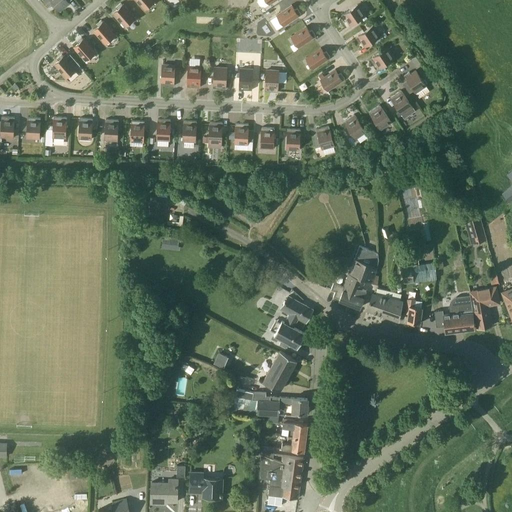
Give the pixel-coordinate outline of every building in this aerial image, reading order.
[(52,3),(53,4),(63,15),(63,14),(61,12),(70,4),(69,2),(71,0),(44,0),(43,1),(49,7),(52,3)] [(136,0),(139,3),(145,10),(155,1),(153,0),(136,0)] [(123,4),(123,5),(122,5),(120,3),(116,7),(117,9),(113,13),(113,14),(114,13),(120,20),(126,27),(135,18),(123,5),(124,5),(123,4)] [(295,10),(292,5),(291,5),(291,6),(277,15),(284,26),(298,16),(299,17),(299,16),(298,15),(301,14),(297,8),(295,10)] [(350,25),(358,20),(365,15),(358,5),(341,16),(344,22),(347,20),(350,25)] [(104,21),(103,22),(101,20),(96,24),(98,26),(93,30),(93,31),(94,30),(106,44),(115,35),(104,22),(104,21)] [(309,31),(306,27),(306,26),(305,27),(306,27),(291,37),(298,48),(313,38),(314,38),(313,37),(315,35),(312,30),(309,31)] [(365,47),(380,36),(373,26),(355,38),(359,43),(361,42),(365,47)] [(84,38),(83,39),(81,37),(76,41),(78,43),(73,47),(74,48),(74,47),(80,55),(86,61),(96,52),(84,39),(84,38)] [(324,53),(321,48),(320,48),(320,49),(306,58),(313,69),(320,65),(327,59),(328,60),(328,59),(328,58),(330,57),(326,51),(324,53)] [(387,48),(378,54),(370,59),(374,65),(376,63),(379,68),(390,61),(394,58),(387,48)] [(62,54),(57,58),(58,60),(54,64),(54,65),(55,65),(66,78),(80,66),(70,54),(66,58),(64,56),(65,56),(64,55),(63,56),(62,54)] [(174,86),(175,65),(162,64),(161,85),(174,86)] [(200,87),(201,66),(188,65),(187,87),(200,87)] [(226,89),(227,67),(214,66),(213,88),(226,89)] [(252,90),(253,68),(240,68),(240,72),(239,76),(239,89),(252,90)] [(278,92),(279,69),(266,69),(265,91),(278,92)] [(338,74),(335,70),(335,69),(334,70),(335,70),(325,77),(321,79),(320,80),(328,91),(328,90),(342,81),(343,81),(342,80),(344,78),(341,73),(338,74)] [(413,90),(415,93),(419,98),(429,91),(415,70),(410,73),(409,72),(404,75),(407,80),(402,82),(409,92),(413,90)] [(412,107),(406,98),(401,90),(390,97),(396,105),(402,114),(404,118),(415,111),(412,107)] [(391,122),(385,113),(379,105),(369,112),(381,129),(391,122)] [(366,132),(360,122),(354,114),(344,121),(355,139),(366,132)] [(13,138),(14,127),(14,117),(2,116),(1,137),(1,138),(13,138)] [(65,138),(66,127),(66,117),(54,116),(53,126),(53,130),(53,137),(65,138)] [(39,139),(40,128),(40,118),(28,117),(27,138),(39,139)] [(91,139),(92,128),(92,118),(80,118),(79,139),(91,139)] [(117,141),(118,130),(118,120),(106,119),(105,140),(117,141)] [(169,141),(170,130),(170,120),(158,119),(157,140),(169,141)] [(143,142),(144,131),(144,121),(132,120),(131,141),(143,142)] [(195,142),(196,131),(196,121),(184,120),(183,141),(195,142)] [(221,143),(222,132),(222,122),(210,121),(209,143),(221,143)] [(253,130),(248,130),(248,124),(236,123),(235,132),(235,140),(234,145),(247,145),(247,141),(252,141),(253,130)] [(334,146),(331,135),(328,125),(316,129),(318,134),(312,135),(315,147),(316,150),(322,149),(334,146)] [(273,149),(274,138),(274,128),(262,127),(260,148),(273,149)] [(299,150),(300,139),(300,129),(287,128),(286,149),(299,150)] [(415,154),(415,153),(404,154),(404,156),(405,164),(417,162),(415,154)] [(376,176),(380,181),(381,180),(384,178),(387,181),(394,177),(391,166),(391,165),(376,176)] [(509,202),(511,198),(511,168),(506,173),(511,180),(511,184),(502,193),(509,202)] [(180,206),(181,200),(171,195),(169,217),(184,218),(185,210),(180,206)] [(147,218),(165,219),(166,197),(148,197),(147,218)] [(485,239),(479,214),(464,218),(470,243),(485,239)] [(382,229),(384,238),(390,236),(388,227),(382,229)] [(180,237),(163,235),(161,248),(178,250),(180,237)] [(335,291),(333,297),(360,307),(367,290),(361,288),(364,280),(377,285),(378,276),(374,274),(377,267),(378,259),(378,254),(360,247),(344,287),(334,283),(331,289),(335,291)] [(401,265),(402,268),(403,283),(437,279),(436,276),(436,268),(435,262),(419,263),(419,258),(414,259),(414,256),(408,257),(409,264),(401,265)] [(492,326),(488,305),(500,303),(497,285),(470,290),(471,294),(477,329),(492,326)] [(508,307),(511,318),(511,287),(502,291),(508,307)] [(367,309),(398,321),(401,301),(399,300),(400,294),(377,288),(375,293),(373,292),(367,309)] [(286,349),(289,343),(297,347),(305,333),(293,327),(298,318),(306,323),(314,310),(288,296),(285,301),(283,303),(284,303),(281,309),(290,313),(285,322),(282,320),(274,334),(282,339),(279,345),(286,349)] [(420,323),(422,307),(414,306),(415,298),(408,297),(406,313),(408,314),(407,322),(420,323)] [(472,311),(471,297),(458,298),(455,299),(452,301),(451,303),(451,308),(452,313),(450,314),(443,314),(442,312),(435,312),(436,329),(444,328),(445,332),(475,328),(473,311),(472,311)] [(297,360),(293,358),(281,351),(279,350),(263,379),(281,389),(297,360)] [(228,356),(218,352),(214,362),(224,367),(228,356)] [(460,380),(458,372),(458,371),(457,371),(456,371),(457,372),(451,373),(451,372),(450,373),(451,373),(445,375),(445,374),(444,375),(445,375),(442,378),(441,378),(441,379),(442,379),(443,383),(442,383),(443,384),(443,383),(447,384),(447,385),(448,385),(448,384),(453,383),(453,384),(454,384),(454,383),(459,382),(460,382),(460,381),(461,381),(460,380)] [(307,414),(308,398),(265,395),(265,392),(251,392),(236,388),(232,410),(256,415),(256,413),(278,415),(279,409),(285,409),(285,404),(291,405),(291,413),(307,414)] [(303,421),(293,420),(283,419),(282,426),(289,427),(287,436),(306,438),(308,424),(303,423),(303,421)] [(304,451),(306,438),(287,436),(287,442),(282,441),(281,448),(304,451)] [(261,446),(261,454),(273,458),(274,448),(261,446)] [(278,460),(273,458),(261,454),(260,477),(271,479),(268,503),(281,505),(282,496),(298,498),(300,479),(290,478),(291,469),(288,469),(289,463),(282,461),(282,462),(278,460)] [(303,457),(293,456),(282,454),(281,461),(278,460),(282,462),(282,461),(289,463),(288,469),(291,469),(290,478),(300,479),(303,457)] [(184,476),(185,465),(177,465),(176,476),(184,476)] [(222,497),(223,477),(205,476),(205,471),(190,470),(189,492),(203,493),(203,497),(222,497)] [(177,501),(178,478),(168,477),(168,481),(152,481),(151,503),(160,503),(160,501),(177,501)] [(98,509),(98,511),(130,511),(127,498),(112,501),(113,506),(98,509)]
